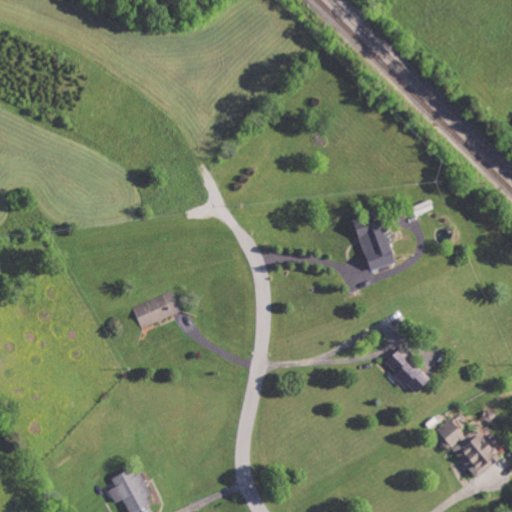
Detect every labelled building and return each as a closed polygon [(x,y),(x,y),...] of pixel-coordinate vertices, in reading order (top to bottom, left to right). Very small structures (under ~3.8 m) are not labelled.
[(398,260),(382,211),(356,220),(372,269),(398,260)] [(133,307),(143,327),(182,310),(172,289),(133,307)] [(416,394),(432,379),(401,347),(386,361),(416,394)] [(477,427),(467,436),(451,417),(436,431),(479,478),(503,457),(477,427)] [(141,472),(136,475),(133,468),(113,478),(117,486),(110,489),(117,502),(125,499),(131,511),(137,511),(156,503),(141,472)]
